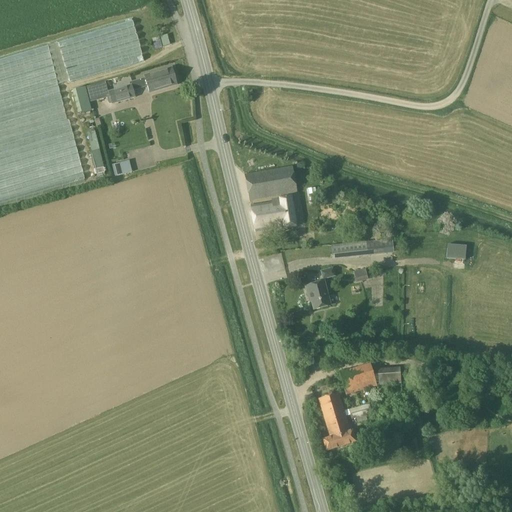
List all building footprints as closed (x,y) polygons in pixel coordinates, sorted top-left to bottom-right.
[(162,46),(169,44),(166,35),(159,37),(162,46)] [(132,85),(107,93),(110,106),(135,98),(133,91),(147,87),(149,93),(177,85),(172,68),(144,76),(146,81),(132,85)] [(91,111),(85,89),(72,92),(78,115),(91,111)] [(85,133),(96,175),(106,172),(95,130),(85,133)] [(112,164),(115,177),(122,175),(120,163),(112,164)] [(297,194),(297,193),(293,167),(244,175),(249,202),(297,194)] [(296,227),(291,197),(279,199),(279,200),(271,201),(272,202),(250,206),(255,233),(284,228),(284,229),(296,227)] [(332,247),(333,261),(367,257),(365,243),(332,247)] [(465,261),(466,248),(448,246),(446,259),(465,261)] [(332,269),(320,273),(323,281),(335,278),(332,269)] [(365,270),(353,273),(356,284),(367,281),(365,270)] [(330,306),(324,282),(305,287),(310,303),(312,303),(314,310),(330,306)] [(377,387),(371,364),(339,374),(346,396),(377,387)] [(401,384),(400,368),(378,369),(379,386),(401,384)] [(350,432),(346,421),(344,412),(338,394),(319,400),(330,438),(323,440),(326,451),(355,442),(352,431),(350,432)] [(351,420),(356,418),(366,415),(372,413),(369,405),(349,411),(351,420)]
